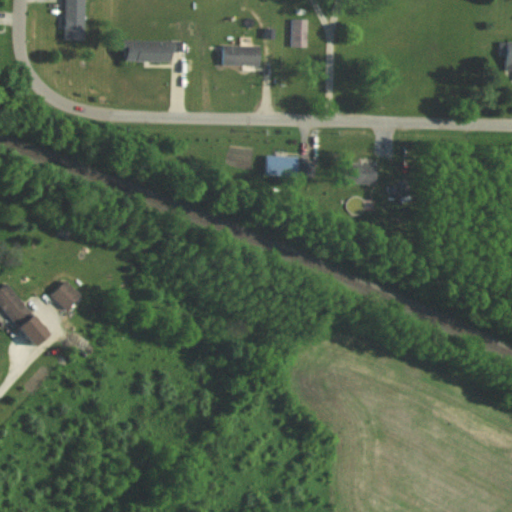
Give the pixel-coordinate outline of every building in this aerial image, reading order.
[(63,0),(63,41),(82,41),(82,0),(63,0)] [(306,48),(306,20),(290,20),(290,48),(306,48)] [(118,62),(170,62),(170,41),(118,41),(118,62)] [(511,43),(503,43),(503,80),(511,80),(511,43)] [(257,46),(221,46),(221,65),(257,65),(257,46)] [(295,157),(263,157),(263,176),(295,176),(295,157)] [(337,185),(372,185),(372,164),(337,164),(337,185)] [(77,296),(62,281),(47,295),(63,311),(77,296)] [(30,317),(4,284),(0,286),(0,309),(15,329),(30,317)]
